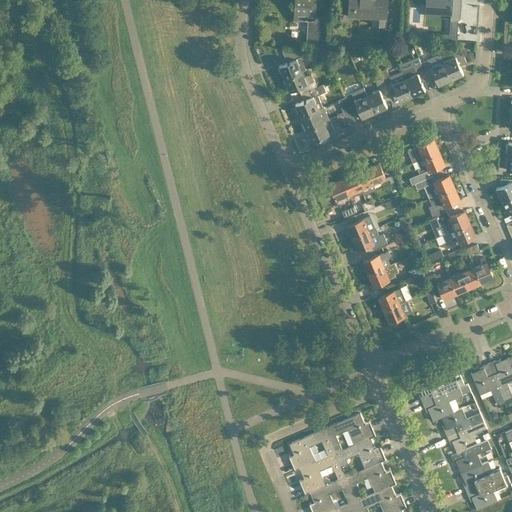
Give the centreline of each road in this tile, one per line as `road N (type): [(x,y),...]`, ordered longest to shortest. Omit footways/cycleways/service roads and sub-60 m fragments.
road 1 (residential): [(371,368),(288,171)]
road 2 (residential): [(381,390),(262,442),(293,511)]
road 3 (residential): [(511,275),(440,108)]
road 4 (unclassified): [(288,171),(241,69),(242,0)]
road 5 (unclassified): [(288,171),(440,108)]
road 6 (residential): [(371,368),(511,306)]
road 7 (residential): [(440,108),(477,92),(483,79),(489,0)]
road 8 (residential): [(433,511),(381,390)]
